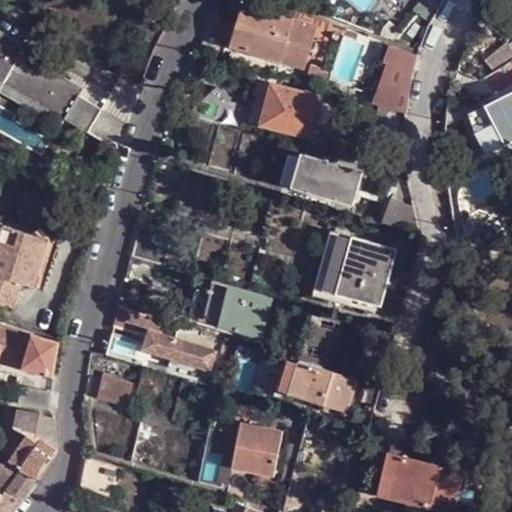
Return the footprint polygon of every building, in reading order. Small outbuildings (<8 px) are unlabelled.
[(424,0),(416,10),(420,13),(433,24),(446,0),(424,0)] [(511,9),(505,0),(502,0),(484,16),(511,47),(511,9)] [(322,30),(248,5),(235,47),(308,71),(322,30)] [(401,26),(393,18),(384,28),(381,37),(388,41),(401,26)] [(0,95),(7,84),(90,132),(103,109),(81,96),(11,55),(20,40),(0,27),(0,95)] [(28,44),(20,40),(11,55),(81,96),(86,88),(24,52),(28,44)] [(418,57),(392,47),(386,66),(390,67),(375,104),(409,114),(411,85),(418,57)] [(322,98),(273,86),(264,124),(312,137),(322,98)] [(511,87),(499,94),(498,92),(496,93),(497,95),(500,100),(503,108),(511,125),(511,87)] [(503,108),(500,100),(487,106),(491,114),(503,108)] [(491,114),(487,106),(471,115),(474,127),(493,119),(491,114)] [(511,142),(511,125),(503,108),(491,114),(493,119),(474,127),(482,157),(511,142)] [(305,159),(287,154),(278,184),(297,189),(305,159)] [(343,165),(307,155),(305,159),(297,189),(354,205),(364,172),(343,166),(343,165)] [(415,207),(390,199),(384,223),(421,234),(415,207)] [(482,224),(466,236),(472,256),(483,250),(497,241),(511,225),(511,224),(497,210),(482,224)] [(161,265),(166,266),(176,233),(142,223),(133,257),(161,265)] [(50,239),(5,225),(0,241),(0,301),(15,307),(23,282),(35,286),(50,239)] [(382,308),(398,251),(332,231),(316,290),(382,308)] [(161,265),(133,257),(128,278),(155,287),(161,265)] [(264,340),(276,299),(217,282),(214,291),(205,289),(204,291),(213,294),(206,322),(237,332),(264,340)] [(237,332),(206,322),(213,294),(204,291),(205,289),(200,287),(189,322),(236,337),(237,332)] [(182,325),(121,306),(115,329),(147,339),(150,331),(177,338),(182,325)] [(328,370),(343,318),(317,311),(302,362),(328,370)] [(0,360),(54,377),(60,345),(0,325),(0,360)] [(177,338),(150,331),(147,339),(144,351),(212,372),(218,352),(177,338)] [(394,347),(367,340),(361,366),(387,373),(394,347)] [(302,362),(289,358),(278,390),(292,394),(292,396),(349,414),(359,380),(302,362)] [(54,377),(0,360),(0,375),(53,390),(56,377),(54,377)] [(130,408),(139,381),(106,370),(98,397),(130,408)] [(52,394),(23,389),(20,405),(49,411),(52,394)] [(42,440),(57,452),(55,432),(54,416),(31,413),(33,431),(42,439),(42,440)] [(309,417),(302,446),(316,449),(324,420),(309,417)] [(284,430),(243,423),(234,467),(275,475),(284,430)] [(57,452),(42,440),(42,439),(33,431),(8,467),(39,479),(57,454),(57,452)] [(117,468),(88,456),(85,472),(82,486),(114,500),(115,486),(117,468)] [(399,500),(416,503),(420,485),(416,483),(420,461),(408,458),(399,500)] [(461,470),(420,461),(416,483),(420,485),(416,503),(432,507),(440,509),(441,507),(453,510),(461,470)] [(0,466),(0,494),(0,495),(3,489),(8,493),(24,501),(39,479),(8,467),(1,464),(0,466)] [(467,479),(493,487),(496,475),(471,467),(467,479)] [(0,511),(16,511),(24,501),(8,493),(4,500),(0,495),(0,494),(0,511)]
